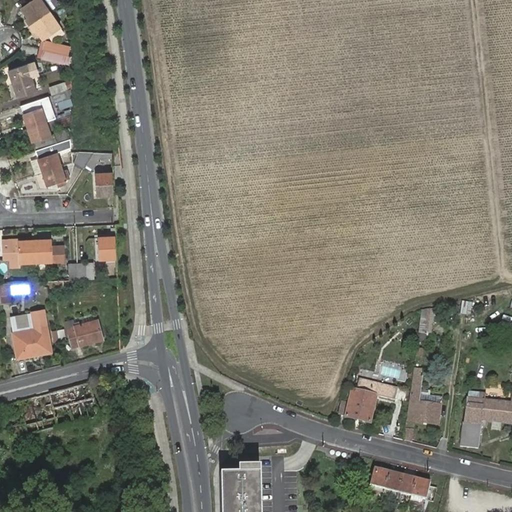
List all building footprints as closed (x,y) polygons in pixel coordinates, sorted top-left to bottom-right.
[(26,19),(30,25),(49,12),(40,0),(32,0),(21,8),(28,18),(26,19)] [(40,0),(49,12),(54,8),(48,0),(40,0)] [(49,12),(30,25),(33,30),(36,28),(43,39),(60,27),(49,12)] [(49,42),(47,50),(63,53),(64,45),(49,42)] [(47,50),(42,49),(41,57),(61,61),(63,53),(47,50)] [(9,70),(13,84),(31,77),(26,64),(9,70)] [(31,77),(13,84),(18,97),(36,92),(31,77)] [(50,87),(52,95),(70,88),(70,80),(50,87)] [(70,88),(52,95),(54,102),(69,97),(70,88)] [(23,114),(28,127),(45,121),(41,108),(23,114)] [(45,121),(28,127),(33,141),(50,135),(45,121)] [(52,135),(55,143),(69,138),(69,129),(52,135)] [(69,138),(55,143),(57,151),(69,147),(69,138)] [(84,165),(93,151),(79,151),(74,162),(83,168),(84,165)] [(112,158),(112,152),(93,151),(84,165),(92,169),(98,159),(112,158)] [(38,158),(43,172),(60,166),(55,152),(38,158)] [(60,166),(43,172),(47,185),(55,183),(57,186),(66,184),(64,179),(69,178),(66,169),(61,170),(60,166)] [(107,191),(114,190),(113,172),(96,172),(97,194),(107,193),(107,191)] [(115,257),(114,239),(108,239),(108,236),(98,236),(98,257),(115,257)] [(35,261),(34,242),(28,243),(28,240),(18,240),(18,239),(9,239),(9,258),(18,258),(18,261),(35,261)] [(41,242),(34,242),(35,261),(52,260),(51,239),(41,239),(41,242)] [(68,263),(69,280),(77,279),(76,263),(68,263)] [(76,263),(77,279),(85,279),(84,263),(76,263)] [(49,288),(61,288),(61,280),(48,281),(49,288)] [(0,282),(0,302),(8,302),(8,292),(30,292),(30,281),(0,282)] [(469,316),(472,303),(463,302),(461,314),(469,316)] [(51,352),(47,327),(44,310),(32,312),(34,329),(12,333),(16,358),(25,356),(24,353),(41,350),(41,354),(51,352)] [(426,312),(418,311),(417,323),(416,327),(416,334),(417,334),(416,342),(421,343),(423,334),(426,312)] [(74,318),(66,320),(73,346),(103,339),(98,319),(76,325),(74,318)] [(53,342),(65,339),(63,329),(51,331),(53,342)] [(422,356),(423,347),(416,347),(415,355),(422,356)] [(412,364),(405,417),(412,418),(412,421),(436,424),(438,404),(415,401),(416,392),(417,386),(417,385),(419,373),(416,373),(418,365),(412,364)] [(396,402),(399,387),(359,378),(356,389),(351,388),(348,403),(341,402),(338,418),(373,426),(379,399),(396,402)] [(26,434),(27,436),(98,417),(90,383),(41,396),(20,401),(0,406),(0,415),(20,410),(24,424),(12,428),(14,437),(26,434)] [(465,397),(459,439),(477,442),(480,420),(511,424),(511,388),(509,403),(485,400),(486,394),(479,393),(478,399),(465,397)] [(467,390),(465,397),(478,399),(479,393),(467,390)] [(415,401),(438,404),(439,395),(425,393),(416,392),(415,401)] [(404,426),(402,439),(414,442),(415,429),(404,426)] [(236,472),(219,472),(219,511),(258,511),(258,467),(236,465),(236,472)] [(366,485),(382,489),(386,472),(371,468),(366,485)] [(386,472),(382,489),(395,492),(399,475),(386,472)] [(399,475),(395,492),(408,495),(413,478),(399,475)] [(413,478),(408,495),(432,501),(436,484),(413,478)]
